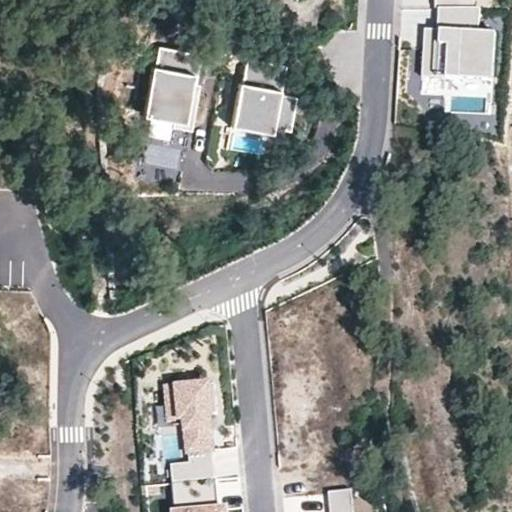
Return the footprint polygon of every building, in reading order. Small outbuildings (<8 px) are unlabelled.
[(435,0),(435,18),(480,20),(480,0),(435,0)] [(494,34),(477,34),(480,20),(435,18),(437,29),(429,29),(429,42),(423,42),(421,77),(492,80),(494,34)] [(195,53),(161,48),(158,67),(150,65),(143,115),(149,115),(146,139),(180,144),(182,130),(189,131),(194,95),(189,95),(195,53)] [(282,64),(248,58),(236,123),(290,133),(297,95),(276,91),(282,64)] [(171,465),(173,483),(215,479),(209,415),(218,414),(215,384),(167,389),(170,420),(185,419),(190,463),(171,465)] [(218,511),(215,479),(173,483),(171,483),(174,511),(218,511)] [(352,511),(350,486),(327,488),(328,511),(352,511)]
